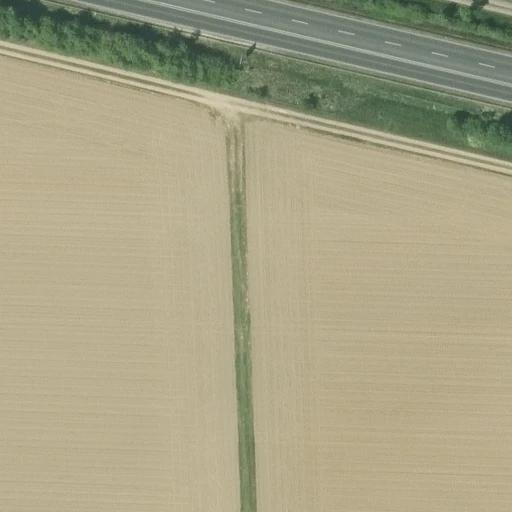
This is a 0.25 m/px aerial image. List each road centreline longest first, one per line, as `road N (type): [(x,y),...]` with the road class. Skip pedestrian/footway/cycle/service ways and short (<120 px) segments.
road 1 (track): [(511,174),(233,108),(234,189)]
road 2 (trunk): [(511,79),(170,0)]
road 3 (track): [(251,511),(234,189)]
road 4 (track): [(0,52),(233,108)]
